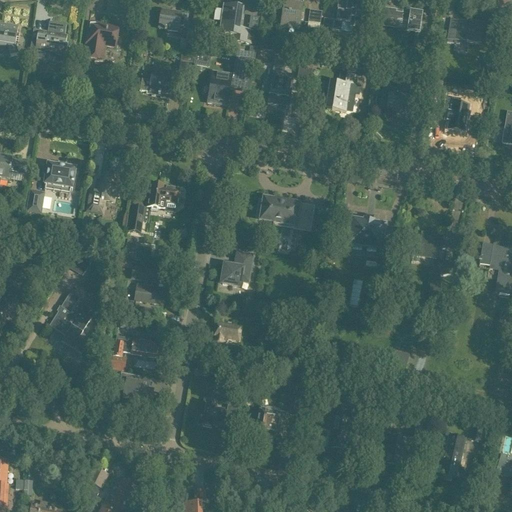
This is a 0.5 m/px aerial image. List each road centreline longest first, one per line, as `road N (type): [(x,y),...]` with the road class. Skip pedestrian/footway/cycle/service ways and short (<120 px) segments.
road 1 (residential): [(169,456),(215,143)]
road 2 (residential): [(511,191),(215,143)]
road 3 (residential): [(451,511),(169,456)]
road 4 (residential): [(215,143),(0,110)]
